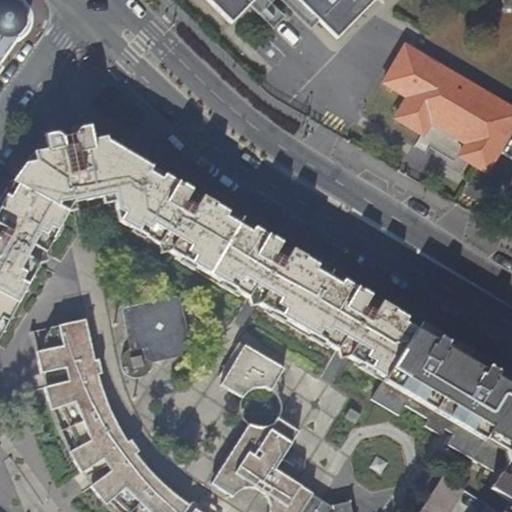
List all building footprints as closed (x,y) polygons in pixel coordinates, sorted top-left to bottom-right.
[(207,0),(230,22),(248,3),(251,0),(207,0)] [(251,0),(248,3),(258,13),(270,0),(279,0),(293,13),(308,28),(318,18),(299,0),(251,0)] [(299,0),(318,18),(336,36),(372,0),(299,0)] [(460,156),(486,171),(498,151),(511,159),(511,109),(451,73),(462,52),(416,26),(404,46),(406,47),(385,83),(408,97),(396,118),(423,134),(430,122),(467,143),(460,156)] [(0,511),(0,334),(2,331),(5,332),(13,318),(10,316),(24,292),(26,293),(35,278),(32,276),(52,240),(55,241),(63,227),(60,226),(68,212),(58,207),(59,204),(74,201),(80,200),(86,199),(87,202),(112,197),(117,223),(125,228),(151,243),(174,256),(242,297),(262,309),(331,349),(352,362),(383,380),(419,324),(187,188),(138,160),(86,129),(76,131),(66,133),(54,136),(43,138),(0,198),(0,511)] [(147,244),(151,243),(125,228),(117,223),(116,226),(147,244)] [(237,297),(242,297),(174,256),(174,260),(237,297)] [(186,357),(190,350),(182,308),(175,304),(131,313),(128,319),(134,349),(133,349),(129,351),(127,353),(124,356),(122,359),(120,362),(120,367),(120,370),(121,373),(122,376),(123,378),(125,380),(127,382),(130,383),(132,384),(135,385),(139,385),(142,385),(145,384),(148,382),(150,380),(152,378),(154,376),(155,373),(156,370),(156,368),(156,366),(156,364),(156,362),(186,357)] [(326,350),(331,349),(262,309),(263,311),(263,312),(264,313),(326,350)] [(45,383),(70,378),(74,377),(75,376),(76,374),(76,372),(91,369),(90,366),(98,365),(88,322),(34,333),(45,383)] [(451,366),(461,349),(419,324),(383,380),(382,382),(372,398),(399,414),(405,404),(428,419),(423,425),(437,433),(480,360),(474,357),(464,373),(451,366)] [(269,391),(282,371),(237,343),(218,376),(223,380),(220,386),(222,389),(241,400),(243,398),(246,395),(249,392),(252,391),(256,389),(260,389),(265,389),(268,391),(269,391)] [(464,373),(474,357),(461,349),(451,366),(464,373)] [(456,452),(505,375),(480,360),(437,433),(439,435),(443,429),(451,434),(445,444),(456,452)] [(352,365),(382,382),(383,380),(352,362),(352,365)] [(93,379),(101,377),(100,373),(98,365),(90,366),(91,369),(76,372),(76,374),(75,376),(74,377),(70,378),(71,385),(78,383),(78,381),(93,377),(93,379)] [(511,379),(505,375),(456,452),(473,462),(496,477),(488,490),(511,505),(511,379)] [(125,449),(130,445),(130,444),(125,436),(120,428),(116,419),(112,411),(108,401),(105,391),(102,381),(101,377),(93,379),(93,377),(78,381),(78,383),(71,385),(46,391),(49,401),(51,409),(55,419),(59,427),(63,437),(67,446),(73,457),(78,466),(84,475),(88,481),(109,469),(110,468),(111,468),(113,467),(114,465),(114,464),(115,462),(114,460),(114,458),(126,450),(125,449)] [(347,414),(358,420),(363,412),(353,405),(347,414)] [(284,468),(283,462),(280,460),(297,433),(277,420),(275,423),(272,426),(269,428),(265,429),(261,430),(257,430),(253,429),(250,427),(248,425),(210,484),(231,498),(233,496),(235,494),(238,492),(242,490),(245,490),(249,490),(252,490),(256,491),(259,493),(262,495),(264,498),(266,501),(267,504),(268,508),(268,511),(299,511),(310,495),(284,478),(286,475),(297,473),(299,473),(300,472),(301,470),(302,469),(302,468),(303,466),(303,464),(284,468)] [(131,459),(137,455),(135,452),(130,445),(125,449),(126,450),(114,458),(114,460),(115,462),(114,464),(114,465),(113,467),(111,468),(110,468),(113,473),(119,469),(118,468),(130,458),(131,459)] [(210,511),(199,504),(195,509),(187,504),(175,495),(169,490),(161,482),(153,474),(146,466),(141,460),(137,455),(131,459),(130,458),(118,468),(119,469),(113,473),(93,489),(96,492),(104,502),(111,510),(112,511),(210,511)] [(447,511),(461,490),(441,477),(418,511),(447,511)] [(328,506),(310,495),(299,511),(351,511),(349,502),(328,506)]
